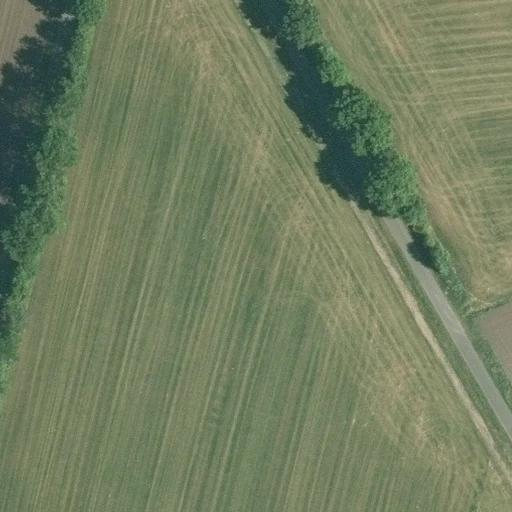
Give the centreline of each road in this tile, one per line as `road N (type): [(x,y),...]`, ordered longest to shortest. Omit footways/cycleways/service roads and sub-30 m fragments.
road 1 (unclassified): [(511,412),(263,0)]
road 2 (unclassified): [(65,0),(0,255)]
